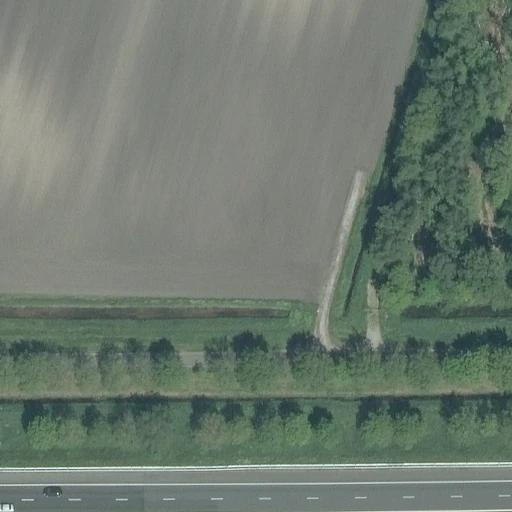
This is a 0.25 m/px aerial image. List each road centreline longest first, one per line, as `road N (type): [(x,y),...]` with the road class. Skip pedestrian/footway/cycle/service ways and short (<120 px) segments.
road 1 (unclassified): [(0,362),(511,353)]
road 2 (motorway): [(511,486),(0,494)]
